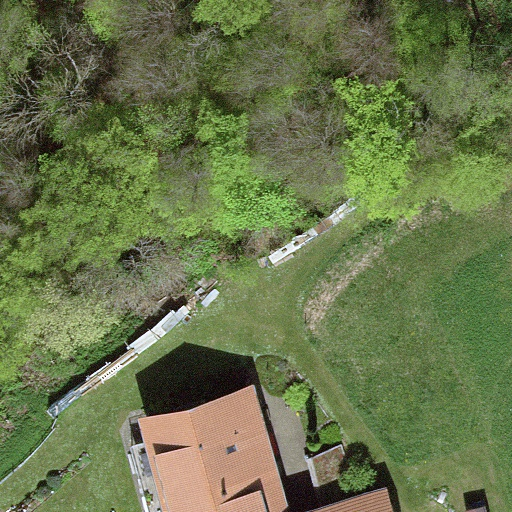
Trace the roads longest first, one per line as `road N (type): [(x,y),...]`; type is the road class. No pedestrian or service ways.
road 1 (track): [(511,58),(291,282),(276,320),(404,511)]
road 2 (track): [(374,203),(511,138)]
